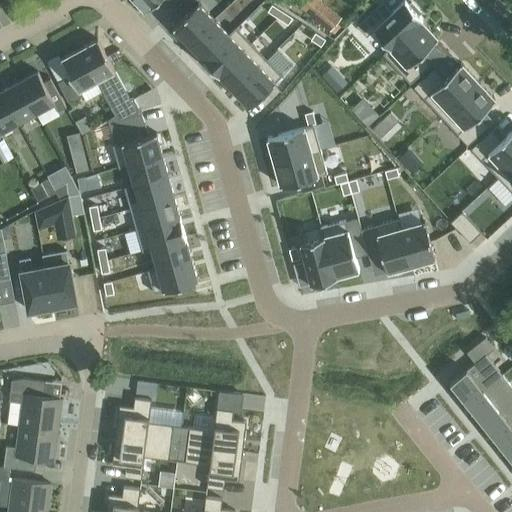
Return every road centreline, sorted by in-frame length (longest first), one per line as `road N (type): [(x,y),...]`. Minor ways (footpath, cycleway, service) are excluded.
road 1 (residential): [(107,0),(215,123),(264,298),(283,318),(306,321)]
road 2 (residential): [(0,353),(52,347),(81,363),(91,385),(76,511)]
road 3 (residential): [(306,321),(463,291),(511,247)]
road 4 (residential): [(306,321),(283,511)]
road 5 (residential): [(346,511),(465,490)]
